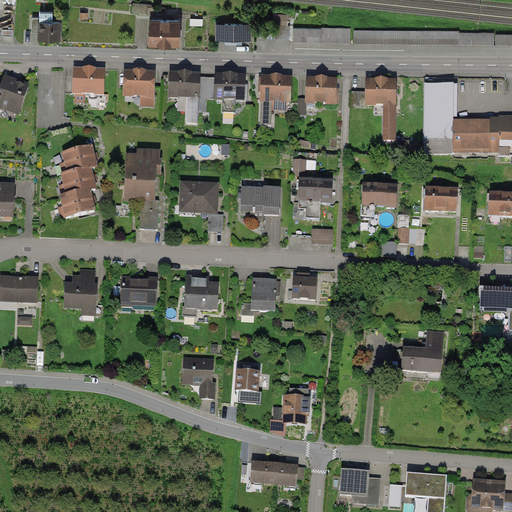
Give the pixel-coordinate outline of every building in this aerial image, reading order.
[(279,33),(290,33),(290,14),(279,13),(279,33)] [(64,38),(64,20),(32,20),(32,32),(41,32),(41,38),(64,38)] [(186,21),(150,20),(150,44),(185,44),(186,21)] [(249,25),(218,25),(218,41),(249,41),(249,25)] [(416,42),(416,28),(356,28),(356,42),(416,42)] [(319,43),(319,30),(294,30),(294,43),(319,43)] [(352,30),(320,31),(320,44),(352,44),(352,30)] [(109,74),(75,73),(74,103),(85,104),(85,97),(108,98),(109,74)] [(158,76),(126,75),(125,99),(141,100),(140,108),(156,108),(158,76)] [(205,79),(171,78),(171,98),(191,99),(190,126),(203,127),(205,79)] [(246,102),(247,80),(219,79),(218,101),(246,102)] [(0,113),(1,114),(3,109),(23,116),(32,89),(8,81),(6,87),(0,85),(0,113)] [(292,106),(292,84),(258,83),(257,128),(272,129),(273,106),(292,106)] [(395,142),(395,84),(368,83),(367,92),(367,106),(385,106),(384,142),(395,142)] [(338,106),(339,84),(303,84),(302,105),(338,106)] [(511,157),(511,121),(454,121),(455,85),(424,85),(424,155),(455,155),(455,151),(500,152),(500,157),(511,157)] [(367,106),(367,92),(352,91),(351,107),(367,107),(367,106)] [(92,148),(63,154),(68,175),(62,177),(67,198),(61,199),(66,220),(95,213),(90,192),(96,190),(91,170),(97,169),(92,148)] [(161,163),(126,160),(124,199),(143,200),(142,228),(157,229),(161,163)] [(308,170),(317,170),(317,160),(308,160),(308,170)] [(305,162),(295,162),(294,177),(305,178),(305,162)] [(331,205),(332,184),(300,182),(300,203),(307,204),(307,221),(319,221),(320,205),(331,205)] [(215,216),(218,188),(186,185),(184,213),(215,216)] [(395,209),(396,189),(365,187),(364,207),(361,207),(361,219),(375,220),(375,208),(395,209)] [(19,189),(0,188),(0,218),(18,219),(19,189)] [(457,214),(458,192),(427,191),(426,212),(457,214)] [(280,194),(242,192),(241,214),(279,215),(280,194)] [(511,218),(511,196),(490,196),(489,218),(511,218)] [(223,219),(210,217),(208,231),(222,233),(223,219)] [(409,218),(400,218),(399,244),(416,245),(417,231),(409,230),(409,218)] [(333,233),(313,232),(313,245),(332,246),(333,233)] [(397,245),(382,244),(381,257),(396,258),(397,245)] [(217,312),(219,285),(204,284),(204,279),(187,278),(185,318),(195,319),(196,310),(217,312)] [(39,280),(1,279),(1,300),(39,301),(39,280)] [(161,279),(122,279),(122,307),(160,307),(161,279)] [(316,301),(317,281),(294,279),(293,292),(289,292),(289,300),(316,301)] [(276,313),(277,281),(252,280),(251,306),(260,306),(260,312),(276,313)] [(100,287),(65,287),(64,305),(87,305),(87,314),(100,314),(100,287)] [(511,293),(477,292),(476,312),(509,314),(508,335),(511,335),(511,293)] [(243,310),(243,322),(256,322),(256,310),(243,310)] [(440,378),(443,339),(427,337),(426,354),(399,352),(397,374),(440,378)] [(182,363),(181,386),(200,387),(200,399),(213,400),(215,365),(182,363)] [(257,393),(259,374),(252,374),(252,366),(243,365),(242,368),(244,368),(244,373),(238,373),(237,392),(247,393),(246,403),(256,404),(256,405),(262,406),(263,394),(257,393)] [(292,400),(286,399),(284,423),(305,424),(305,415),(309,415),(310,401),(306,401),(306,392),(292,391),(292,400)] [(296,488),(297,469),(253,465),(251,484),(296,488)] [(378,507),(380,481),(367,480),(367,475),(339,473),(337,499),(353,500),(352,505),(378,507)] [(444,511),(447,478),(407,475),(405,497),(429,499),(427,511),(444,511)] [(511,511),(511,497),(504,497),(504,487),(468,485),(467,511),(487,511),(511,511)] [(402,486),(390,486),(389,507),(401,508),(402,486)]
